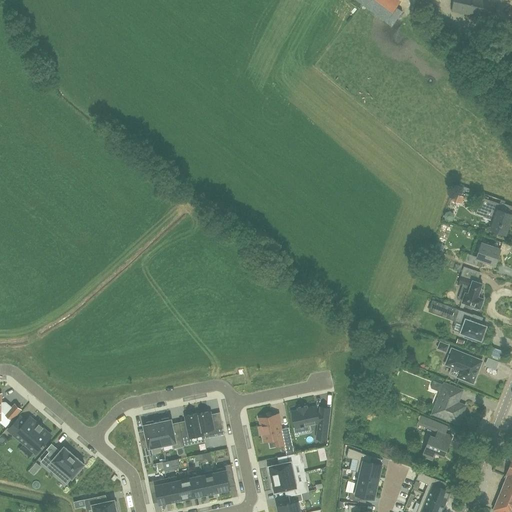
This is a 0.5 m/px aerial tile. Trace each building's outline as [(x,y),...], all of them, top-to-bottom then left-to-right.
[(486,19),(490,0),(454,0),(452,11),(486,19)] [(391,27),(403,12),(397,7),(385,22),(391,27)] [(495,219),(494,221),(491,222),(489,226),(491,229),(506,234),(511,216),(511,213),(501,210),(503,204),(481,197),(478,207),(487,210),(485,216),(495,219)] [(468,254),(465,261),(481,267),(484,260),(495,264),(501,249),(482,243),(477,257),(468,254)] [(462,272),(472,276),(474,269),(465,266),(462,272)] [(483,283),(461,276),(459,283),(471,287),(469,293),(466,292),(462,301),(473,305),(473,308),(477,309),(479,307),(480,308),(484,298),(481,297),(483,289),(481,288),(483,283)] [(471,320),(473,315),(437,302),(433,312),(455,320),(456,320),(464,323),(461,333),(466,334),(465,337),(476,341),(477,338),(481,340),(486,326),(479,323),(471,320)] [(440,342),(438,348),(446,352),(449,345),(440,342)] [(452,349),(448,359),(454,362),(450,374),(473,383),(482,361),(452,349)] [(486,369),(497,372),(499,363),(489,360),(486,369)] [(434,383),(433,391),(441,392),(442,385),(434,383)] [(445,385),(442,393),(434,413),(458,422),(464,407),(458,405),(457,401),(461,391),(445,385)] [(0,393),(0,419),(1,420),(1,414),(1,412),(2,412),(12,420),(21,409),(15,404),(12,408),(6,402),(4,404),(1,404),(1,394),(0,393)] [(304,427),(304,426),(318,423),(317,438),(326,439),(329,414),(320,413),(317,413),(316,406),(307,408),(307,406),(298,408),(298,410),(292,411),(296,428),(301,427),(301,428),(304,427)] [(224,434),(222,422),(213,424),(210,411),(199,414),(202,432),(203,431),(209,430),(210,437),(224,434)] [(181,431),(184,444),(191,442),(190,437),(203,435),(203,431),(202,432),(199,414),(199,413),(185,416),(188,430),(181,431)] [(278,414),(271,415),(266,417),(259,418),(261,426),(259,426),(260,434),(262,434),(264,442),(275,439),(276,446),(285,445),(283,438),(284,437),(283,437),(278,414)] [(8,430),(35,453),(51,435),(43,428),(43,427),(39,424),(38,424),(30,417),(26,422),(20,416),(8,430)] [(168,418),(161,419),(161,421),(157,422),(162,445),(172,443),(173,449),(184,446),(184,444),(181,431),(174,433),(171,419),(169,419),(168,418)] [(431,420),(428,427),(436,430),(439,424),(431,420)] [(143,456),(151,455),(149,448),(162,445),(157,422),(154,423),(153,421),(146,423),(146,424),(144,425),(147,440),(140,441),(143,456)] [(446,434),(439,431),(438,431),(436,438),(431,436),(430,439),(427,438),(424,444),(427,445),(426,448),(423,456),(433,459),(436,452),(445,456),(452,437),(446,434)] [(283,437),(284,437),(285,444),(287,455),(295,453),(291,436),(283,437)] [(76,457),(77,457),(76,456),(73,454),(72,453),(65,447),(64,447),(56,457),(50,451),(41,461),(52,471),(57,465),(72,477),(71,477),(72,478),(73,477),(83,464),(84,465),(84,464),(83,463),(76,457)] [(303,463),(301,452),(295,453),(287,455),(288,462),(279,464),(269,466),(269,467),(268,468),(269,475),(271,475),(272,479),(296,474),(294,464),(303,463)] [(375,463),(370,462),(372,456),(360,453),(358,459),(363,460),(360,472),(364,473),(375,475),(379,476),(382,464),(375,463)] [(219,491),(230,489),(227,477),(233,476),(231,464),(224,465),(225,468),(214,470),(219,491)] [(206,483),(208,493),(219,491),(214,470),(203,472),(201,473),(203,483),(206,483)] [(373,486),(377,487),(379,476),(375,475),(364,473),(360,472),(358,482),(362,483),(373,486)] [(440,487),(442,481),(419,472),(416,479),(428,484),(424,493),(428,495),(430,495),(435,498),(438,499),(444,501),(445,502),(450,491),(449,491),(440,487)] [(201,473),(190,475),(195,496),(205,494),(208,493),(206,483),(203,483),(201,473)] [(298,483),(296,474),(272,479),(273,483),(271,483),(273,491),(274,490),(275,492),(284,490),(294,488),(295,494),(301,493),(309,491),(307,481),(298,483)] [(182,488),(184,498),(195,496),(190,475),(179,477),(177,478),(179,488),(182,488)] [(511,511),(511,477),(506,475),(506,476),(508,477),(494,511),(495,511),(511,511)] [(166,478),(171,501),(184,498),(182,488),(179,488),(177,478),(177,476),(166,478)] [(171,501),(166,478),(149,481),(151,493),(157,492),(159,504),(171,501)] [(349,499),(361,501),(362,496),(367,497),(374,498),(377,487),(373,486),(362,483),(358,482),(355,494),(351,493),(349,499)] [(301,493),(295,494),(289,496),(290,503),(278,505),(278,511),(300,511),(298,501),(303,500),(301,493)] [(428,495),(424,493),(420,503),(424,505),(425,505),(431,508),(434,509),(440,511),(441,511),(445,502),(444,501),(438,499),(435,498),(430,495),(428,495)] [(93,508),(93,511),(117,511),(116,509),(118,509),(117,501),(115,502),(114,500),(97,503),(96,497),(84,499),(86,510),(93,508)] [(416,511),(440,511),(441,511),(440,511),(434,509),(431,508),(425,505),(424,505),(420,503),(416,511)]
